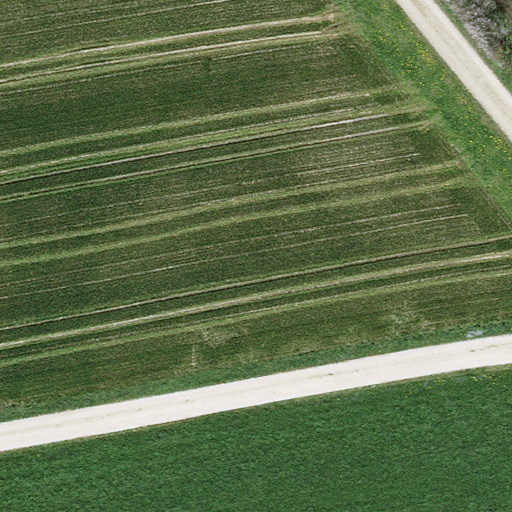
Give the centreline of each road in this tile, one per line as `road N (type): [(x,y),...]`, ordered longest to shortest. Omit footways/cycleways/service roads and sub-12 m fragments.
road 1 (track): [(511,346),(0,434)]
road 2 (track): [(431,0),(511,98)]
